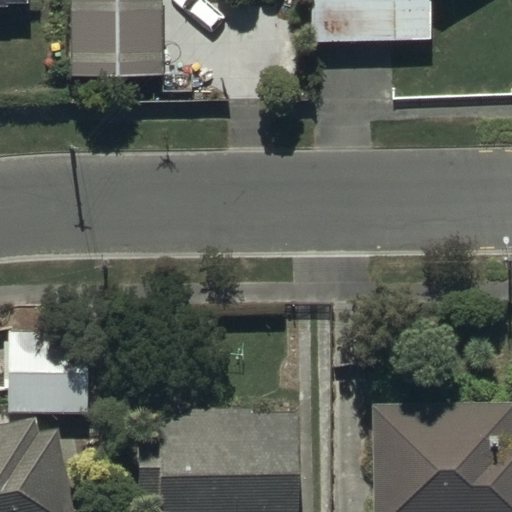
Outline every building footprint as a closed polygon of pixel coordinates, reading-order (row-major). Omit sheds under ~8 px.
[(162,0),(70,0),(69,72),(162,73),(162,0)] [(306,0),(307,39),(429,39),(428,0),(306,0)] [(87,327),(6,327),(6,408),(88,408),(87,327)] [(506,401),(367,403),(368,511),(511,511),(511,432),(507,432),(506,401)] [(293,511),(290,406),(155,410),(156,428),(134,429),(137,495),(160,494),(160,511),(293,511)] [(34,419),(0,424),(0,511),(75,511),(59,425),(36,429),(34,419)]
